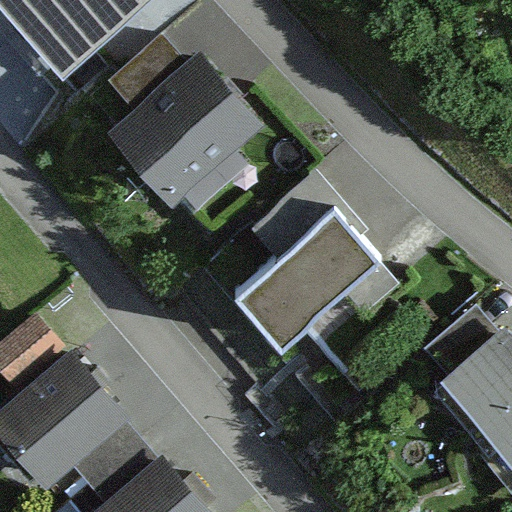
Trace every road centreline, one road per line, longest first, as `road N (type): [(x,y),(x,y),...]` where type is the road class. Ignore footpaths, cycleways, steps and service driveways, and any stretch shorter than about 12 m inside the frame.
road 1 (residential): [(0,149),(308,511)]
road 2 (residential): [(243,0),(437,193),(511,249)]
